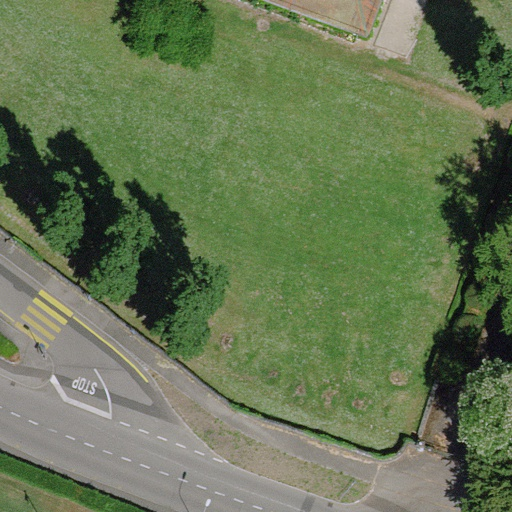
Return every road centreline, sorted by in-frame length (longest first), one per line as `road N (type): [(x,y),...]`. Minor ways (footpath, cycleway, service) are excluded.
road 1 (residential): [(111,452),(115,397),(102,372),(0,285)]
road 2 (tertiary): [(272,511),(111,452)]
road 3 (tertiary): [(111,452),(0,404)]
